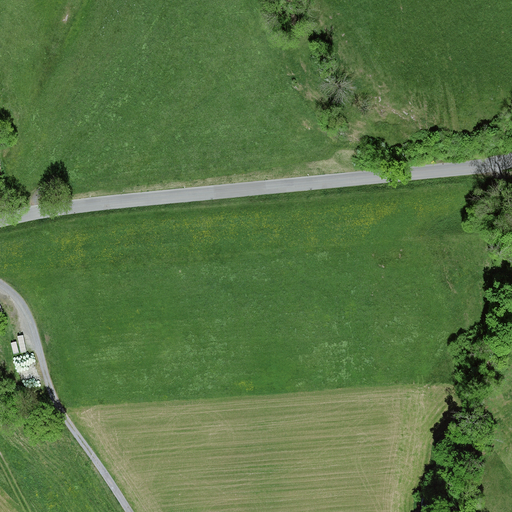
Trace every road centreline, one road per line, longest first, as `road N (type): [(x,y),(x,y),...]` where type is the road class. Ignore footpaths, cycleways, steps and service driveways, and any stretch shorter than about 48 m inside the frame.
road 1 (tertiary): [(511,159),(0,219)]
road 2 (track): [(0,289),(22,308),(52,392),(129,511)]
